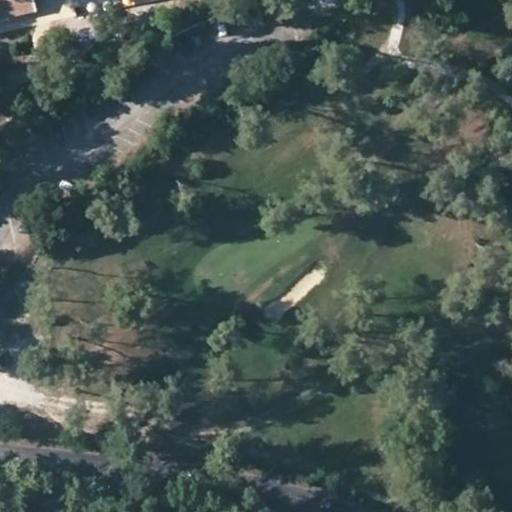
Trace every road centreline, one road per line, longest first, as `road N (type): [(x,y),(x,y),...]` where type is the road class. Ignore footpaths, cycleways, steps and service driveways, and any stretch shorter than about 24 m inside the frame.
road 1 (tertiary): [(0,453),(229,488),(324,511)]
road 2 (track): [(121,413),(356,485),(416,511)]
